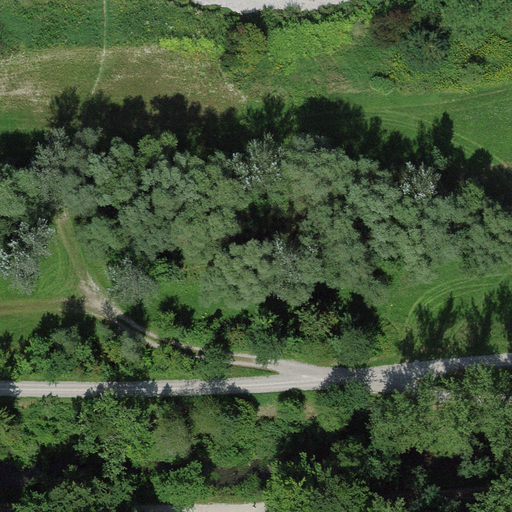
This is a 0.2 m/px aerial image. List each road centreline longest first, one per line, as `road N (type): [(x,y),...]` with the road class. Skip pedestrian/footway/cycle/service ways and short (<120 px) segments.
road 1 (track): [(0,388),(320,380),(511,364)]
road 2 (track): [(320,380),(167,348),(108,317),(0,314)]
road 3 (track): [(320,380),(511,402)]
